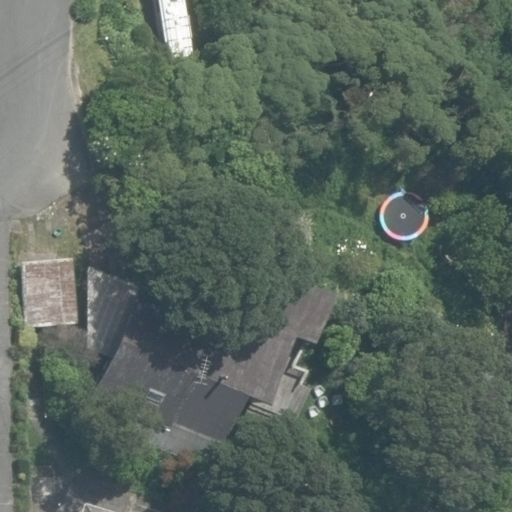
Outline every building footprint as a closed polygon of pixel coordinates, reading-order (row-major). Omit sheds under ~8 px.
[(16,262),(19,328),(72,326),(69,260),(16,262)] [(109,430),(201,469),(208,451),(214,454),(237,401),(255,409),(285,339),(300,345),(319,300),(261,275),(236,333),(95,273),(71,345),(99,357),(82,397),(117,412),(109,430)] [(478,366),(511,383),(511,316),(506,313),(478,366)] [(391,391),(456,434),(488,385),(423,342),(391,391)] [(56,464),(27,465),(29,496),(58,495),(56,464)] [(76,511),(108,511),(79,503),(76,511)]
